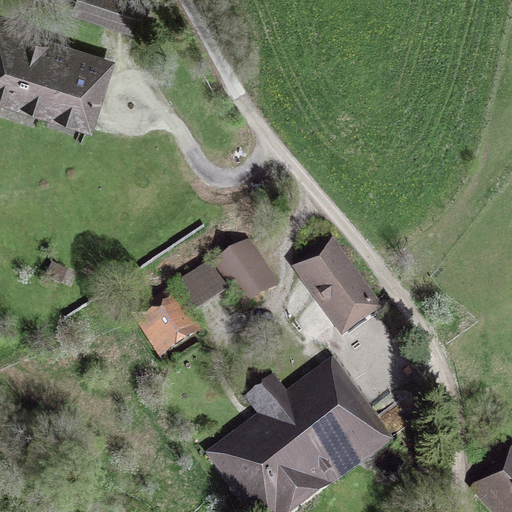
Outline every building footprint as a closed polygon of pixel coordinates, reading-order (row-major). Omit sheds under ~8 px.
[(81,0),(78,11),(136,30),(145,0),(81,0)] [(0,94),(87,123),(103,73),(55,58),(58,49),(14,35),(11,44),(0,40),(0,94)] [(243,306),(278,283),(251,244),(217,267),(243,306)] [(304,272),(344,329),(372,309),(333,253),(304,272)] [(195,310),(226,290),(210,265),(179,285),(195,310)] [(132,318),(159,359),(200,330),(172,290),(132,318)] [(226,460),(266,511),(278,511),(341,465),(352,479),(393,444),(331,361),(289,394),(274,376),(239,403),(260,434),(226,460)] [(506,511),(511,511),(511,450),(475,486),(483,495),(487,492),(506,511)] [(420,471),(433,474),(436,457),(422,456),(420,471)]
